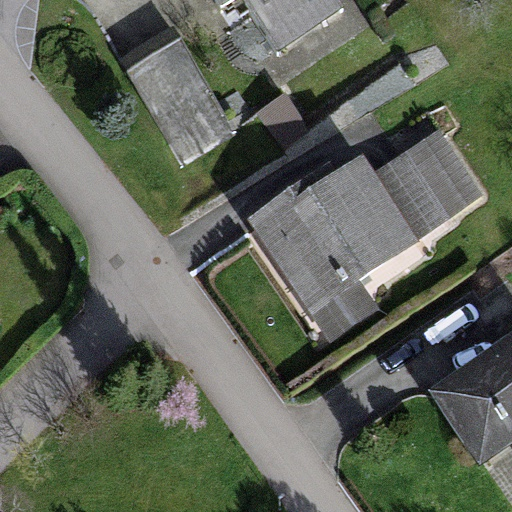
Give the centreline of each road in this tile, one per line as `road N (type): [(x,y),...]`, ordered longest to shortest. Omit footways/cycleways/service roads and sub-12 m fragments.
road 1 (residential): [(138,281),(311,511)]
road 2 (residential): [(0,78),(138,281)]
road 3 (residential): [(138,281),(0,421)]
